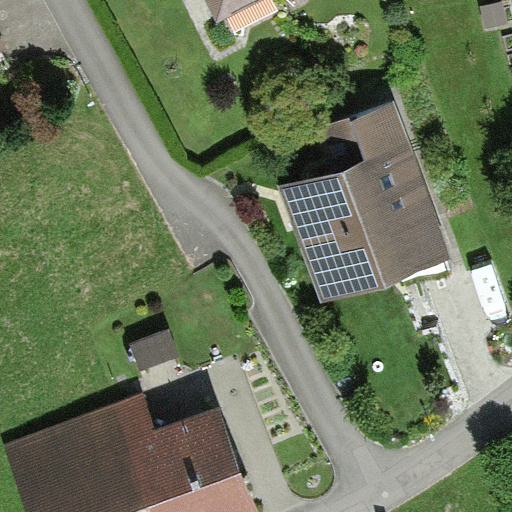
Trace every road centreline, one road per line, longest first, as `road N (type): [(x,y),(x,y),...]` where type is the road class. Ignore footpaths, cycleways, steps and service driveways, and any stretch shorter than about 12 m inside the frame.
road 1 (residential): [(373,499),(221,212),(159,169),(69,0)]
road 2 (residential): [(373,499),(511,406)]
